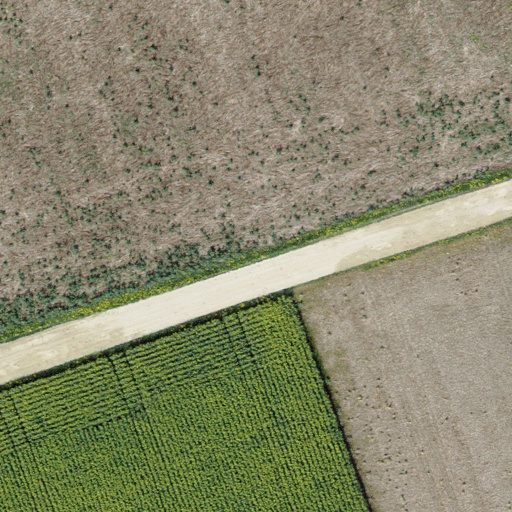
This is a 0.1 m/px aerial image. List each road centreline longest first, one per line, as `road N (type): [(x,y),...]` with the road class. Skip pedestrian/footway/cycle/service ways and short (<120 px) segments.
road 1 (motorway): [(511,325),(0,493)]
road 2 (track): [(0,362),(511,195)]
road 3 (motorway): [(333,511),(511,455)]
